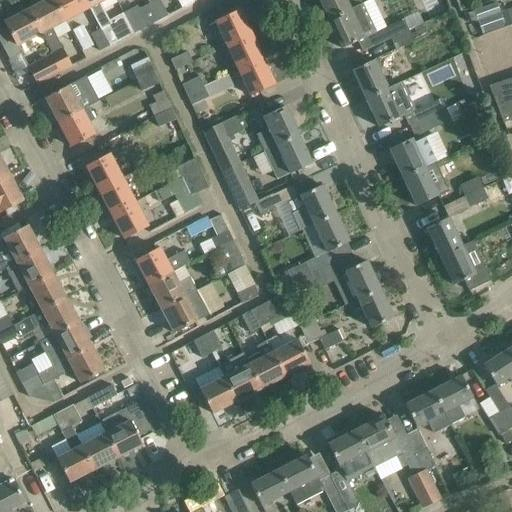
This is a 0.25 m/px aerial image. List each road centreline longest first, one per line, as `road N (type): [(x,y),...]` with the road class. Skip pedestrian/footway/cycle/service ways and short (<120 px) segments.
road 1 (residential): [(189,462),(0,84)]
road 2 (residential): [(440,340),(282,0)]
road 3 (residential): [(189,462),(440,340)]
